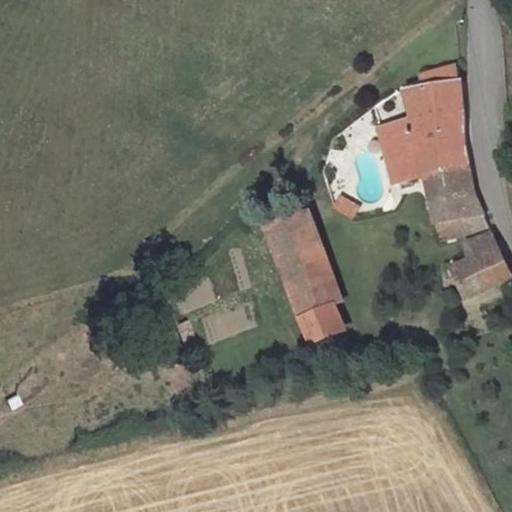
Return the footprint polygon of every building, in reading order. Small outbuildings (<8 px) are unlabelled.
[(426,170),(468,155),(469,142),(467,99),(468,71),(462,72),(457,56),(425,64),(428,79),(410,83),(416,117),(386,123),(398,180),(426,170)] [(468,155),(426,170),(431,194),(476,178),(468,155)] [(478,191),(476,178),(431,194),(438,229),(470,219),(475,234),(461,236),(467,254),(442,263),(446,271),(441,273),(448,291),(462,286),(465,293),(507,270),(478,191)] [(364,207),(346,199),(340,211),(359,219),(364,207)] [(276,222),(313,310),(349,295),(359,291),(322,204),(276,222)] [(361,323),(349,295),(313,310),(326,340),(361,323)] [(197,348),(213,340),(198,303),(182,311),(197,348)]
